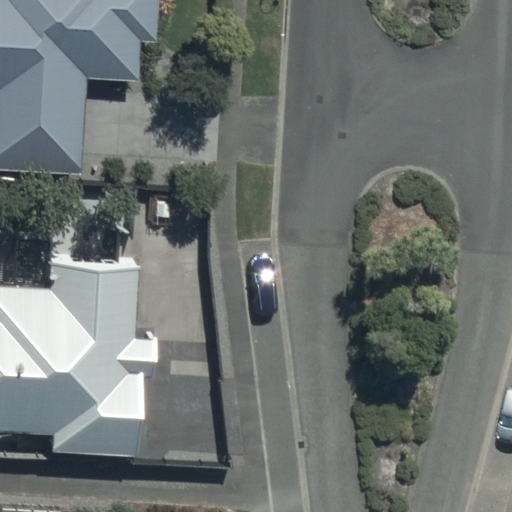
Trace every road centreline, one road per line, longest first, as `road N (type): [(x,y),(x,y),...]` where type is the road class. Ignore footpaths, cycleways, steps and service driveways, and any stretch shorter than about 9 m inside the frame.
road 1 (residential): [(510,105),(490,300),(435,511)]
road 2 (residential): [(339,511),(311,279),(319,112)]
road 3 (residential): [(319,112),(510,105)]
